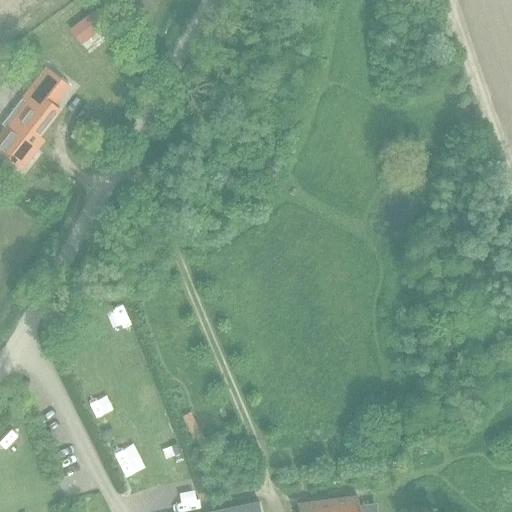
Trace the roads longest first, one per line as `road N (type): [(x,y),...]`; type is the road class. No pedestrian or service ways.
road 1 (unclassified): [(211,0),(0,365)]
road 2 (track): [(129,144),(261,461),(263,486)]
